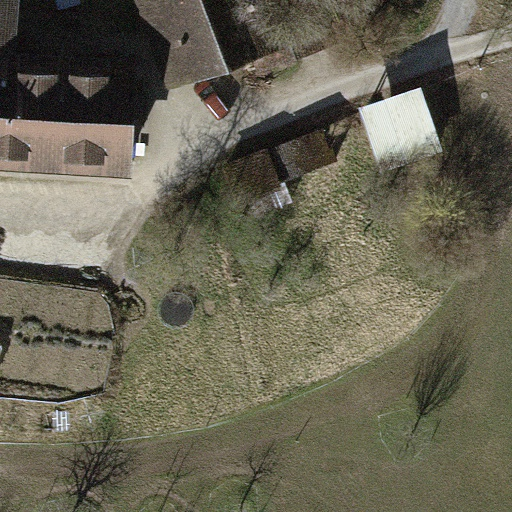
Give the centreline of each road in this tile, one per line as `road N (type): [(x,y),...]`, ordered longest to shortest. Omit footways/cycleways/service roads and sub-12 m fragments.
road 1 (track): [(0,181),(120,187),(233,130),(511,36)]
road 2 (track): [(186,153),(144,49),(19,36),(9,0)]
